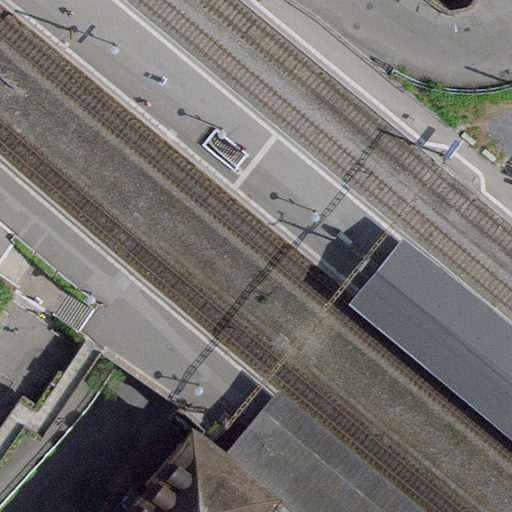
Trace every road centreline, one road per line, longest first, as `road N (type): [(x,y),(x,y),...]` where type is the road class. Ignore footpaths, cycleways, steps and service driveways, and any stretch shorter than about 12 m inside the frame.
road 1 (tertiary): [(54,511),(416,0)]
road 2 (residential): [(356,0),(405,36),(446,52),(511,44)]
